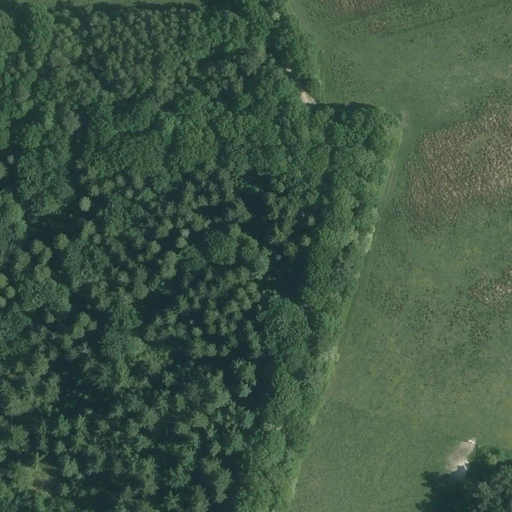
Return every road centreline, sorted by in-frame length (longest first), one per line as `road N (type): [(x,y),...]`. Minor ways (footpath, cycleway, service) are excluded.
road 1 (track): [(252,511),(358,157),(334,152)]
road 2 (track): [(0,152),(334,152)]
road 3 (unclassified): [(334,152),(255,0)]
